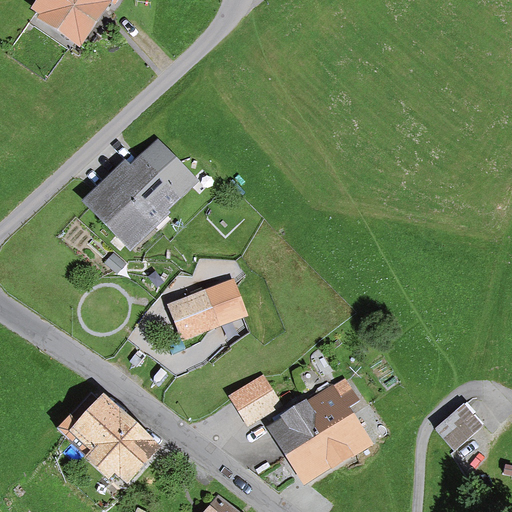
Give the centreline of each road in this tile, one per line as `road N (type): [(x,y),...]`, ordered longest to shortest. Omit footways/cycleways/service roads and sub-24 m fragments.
road 1 (residential): [(0,308),(101,374),(277,511)]
road 2 (residential): [(0,234),(205,46),(237,0)]
